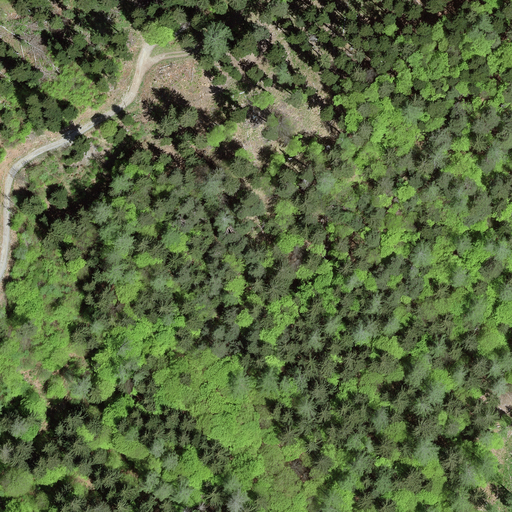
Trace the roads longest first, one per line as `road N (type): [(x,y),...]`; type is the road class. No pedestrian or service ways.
road 1 (track): [(203,0),(189,24),(143,53),(120,109),(10,175),(0,272)]
road 2 (track): [(136,81),(157,57),(202,49),(250,0)]
